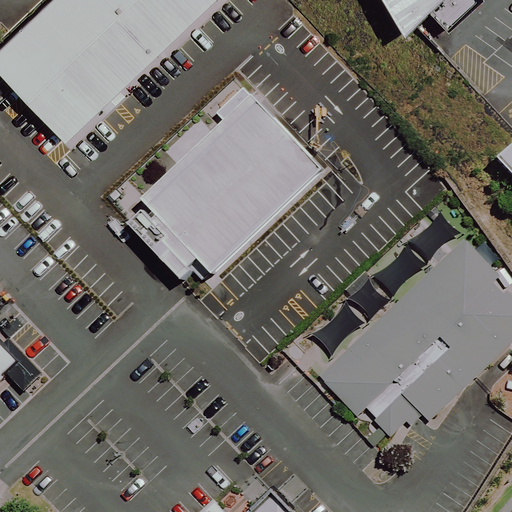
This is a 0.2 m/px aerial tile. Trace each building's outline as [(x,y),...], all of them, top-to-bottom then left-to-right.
[(67,0),(0,66),(0,85),(69,156),(229,0),(67,0)] [(482,0),(383,0),(403,32),(428,10),(447,32),(483,0),(482,0)] [(328,176),(255,102),(130,224),(189,284),(204,269),(218,283),(328,176)] [(163,150),(151,162),(165,177),(211,132),(199,119),(165,152),(163,150)] [(413,421),(511,325),(511,307),(450,244),(306,382),(344,421),(357,409),(383,435),(405,413),(413,421)] [(0,317),(0,404),(43,368),(0,317)]
